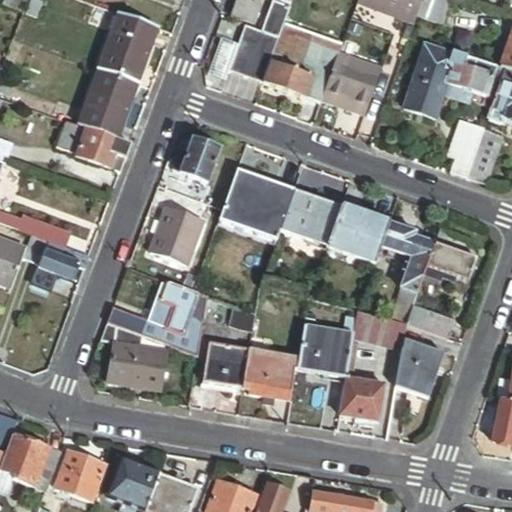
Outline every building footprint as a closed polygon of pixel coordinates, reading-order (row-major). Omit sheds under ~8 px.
[(28,3),(21,0),(10,0),(7,11),(22,17),(28,3)] [(290,9),(292,0),(274,0),(273,3),(290,9)] [(356,0),(355,6),(413,26),(414,23),(422,0),(356,0)] [(422,0),(414,23),(443,34),(454,0),(422,0)] [(260,9),(239,1),(232,18),(254,26),(260,9)] [(37,20),(42,6),(31,3),(26,17),(37,20)] [(284,26),(290,9),(273,3),(263,33),(247,27),(230,74),(262,86),(277,46),(284,26)] [(157,32),(119,19),(98,76),(136,89),(157,32)] [(340,46),(284,26),(277,46),(293,52),(286,70),(315,80),(320,64),(333,68),(337,55),(340,46)] [(422,36),(411,32),(408,40),(420,44),(422,36)] [(504,73),(511,75),(511,37),(501,71),(504,73)] [(293,52),(277,46),(262,86),(319,106),(320,103),(322,99),(333,68),(320,64),(315,80),(286,70),(293,52)] [(405,113),(429,122),(437,98),(446,72),(452,55),(428,46),(405,113)] [(381,71),(337,55),(333,68),(322,99),(349,109),(348,113),(364,119),(381,71)] [(488,101),(498,70),(452,55),(446,72),(451,74),(446,87),(470,95),(488,101)] [(13,82),(18,68),(7,64),(2,78),(13,82)] [(504,73),(501,71),(498,70),(488,101),(494,103),(504,73)] [(446,72),(437,98),(466,107),(470,95),(446,87),(451,74),(446,72)] [(511,75),(504,73),(494,103),(487,123),(511,131),(511,75)] [(136,89),(98,76),(79,131),(117,144),(136,89)] [(322,99),(320,103),(348,113),(349,109),(322,99)] [(455,162),(450,176),(467,182),(483,135),(484,132),(459,124),(447,159),(455,162)] [(120,178),(130,149),(117,144),(79,131),(72,129),(64,151),(78,156),(76,162),(120,178)] [(467,182),(487,189),(503,142),(483,135),(467,182)] [(220,154),(191,144),(180,176),(209,186),(220,154)] [(238,174),(220,225),(277,245),(281,235),(295,195),(238,174)] [(342,211),(295,195),(281,235),(327,251),(342,211)] [(104,222),(109,207),(102,205),(97,219),(104,222)] [(206,225),(168,211),(163,225),(159,235),(151,256),(190,270),(206,225)] [(342,211),(327,251),(375,268),(381,252),(389,228),(342,211)] [(0,227),(32,239),(49,246),(54,232),(9,215),(7,220),(0,216),(0,227)] [(163,225),(158,224),(154,233),(159,235),(163,225)] [(415,237),(389,228),(381,252),(411,262),(390,323),(406,329),(413,309),(426,271),(434,249),(413,242),(415,237)] [(440,233),(434,249),(426,271),(468,286),(479,256),(473,245),(440,233)] [(84,274),(89,261),(49,246),(32,239),(26,253),(22,264),(39,270),(32,289),(50,296),(56,280),(73,287),(79,272),(84,274)] [(26,253),(0,243),(0,288),(11,292),(22,264),(26,253)] [(209,301),(225,307),(232,287),(203,276),(196,296),(209,301)] [(196,296),(165,285),(150,326),(178,335),(172,350),(199,359),(209,301),(196,296)] [(225,307),(234,310),(241,290),(232,287),(225,307)] [(453,324),(413,309),(406,329),(446,343),(453,324)] [(390,323),(359,315),(355,337),(354,340),(402,354),(403,343),(406,329),(390,323)] [(144,340),(110,328),(104,343),(116,346),(107,385),(159,396),(168,358),(141,352),(144,340)] [(355,337),(305,328),(299,362),(297,373),(347,381),(354,340),(355,337)] [(444,357),(403,343),(402,354),(396,391),(428,402),(444,357)] [(244,392),(246,380),(250,353),(211,346),(204,385),(244,392)] [(295,372),(297,373),(299,362),(250,353),(246,380),(251,381),(248,396),(290,404),(295,372)] [(384,388),(347,381),(341,418),(362,421),(377,424),(384,388)] [(511,406),(508,406),(501,405),(494,447),(511,449),(511,406)] [(19,424),(0,416),(0,454),(6,457),(14,438),(19,424)] [(341,418),(340,421),(354,423),(354,425),(361,427),(362,421),(341,418)] [(60,455),(14,438),(6,457),(0,474),(0,477),(45,494),(60,455)] [(81,459),(69,454),(55,492),(91,505),(105,467),(92,463),(94,458),(83,454),(81,459)] [(139,511),(147,511),(160,478),(123,465),(111,497),(130,503),(128,508),(139,511)] [(190,511),(198,492),(182,486),(184,482),(178,480),(176,484),(160,478),(147,511),(190,511)] [(250,511),(255,499),(218,485),(207,511),(250,511)] [(283,511),(289,496),(267,487),(258,511),(283,511)] [(306,511),(311,497),(299,493),(292,511),(306,511)] [(382,511),(384,507),(315,495),(312,511),(382,511)]
